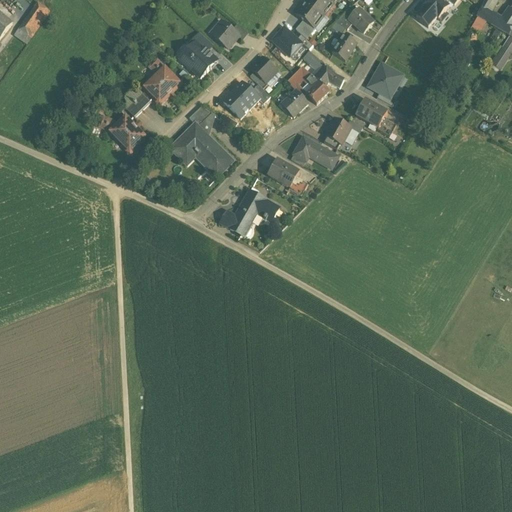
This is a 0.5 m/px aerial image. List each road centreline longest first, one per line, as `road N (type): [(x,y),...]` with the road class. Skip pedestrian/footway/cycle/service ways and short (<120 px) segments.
road 1 (track): [(117,186),(132,511)]
road 2 (residential): [(200,221),(276,139),(343,96),(413,0)]
road 3 (track): [(261,262),(511,411)]
road 4 (residential): [(117,186),(257,51),(291,0)]
road 5 (unclassified): [(0,137),(117,186)]
